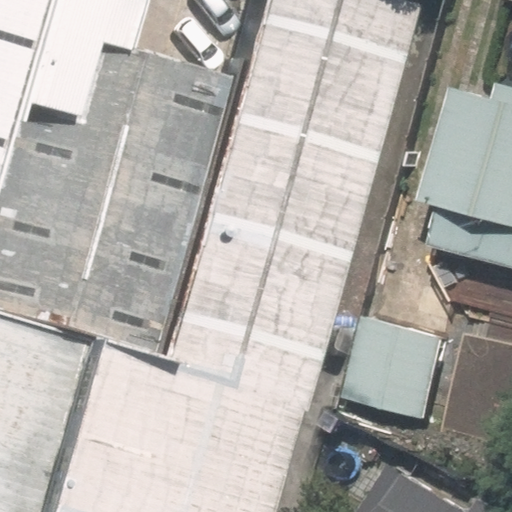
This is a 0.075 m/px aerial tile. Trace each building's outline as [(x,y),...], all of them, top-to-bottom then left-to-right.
[(25,0),(0,0),(0,92),(21,19),(25,0)] [(21,511),(260,511),(402,6),(378,0),(249,0),(228,76),(148,363),(69,341),(21,511)] [(228,76),(21,19),(0,92),(0,321),(69,341),(148,363),(228,76)] [(511,83),(504,110),(457,98),(429,210),(445,214),(435,254),(511,272),(511,83)] [(451,337),(368,320),(350,405),(433,423),(451,337)] [(0,511),(21,511),(69,341),(0,321),(0,511)] [(489,511),(483,508),(480,511),(463,511),(392,469),(366,511),(489,511)]
